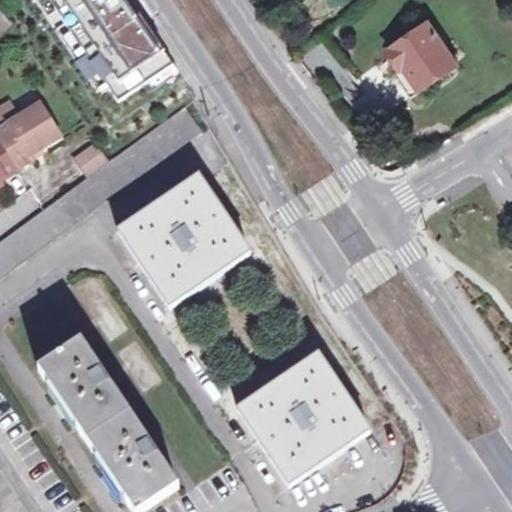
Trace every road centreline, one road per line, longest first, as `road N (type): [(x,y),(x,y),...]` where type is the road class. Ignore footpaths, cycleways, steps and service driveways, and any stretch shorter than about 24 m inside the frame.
road 1 (secondary): [(158,0),(316,252)]
road 2 (secondary): [(316,252),(484,491)]
road 3 (secondary): [(378,211),(224,0)]
road 4 (secondary): [(511,413),(378,211)]
road 5 (residential): [(378,211),(511,130)]
